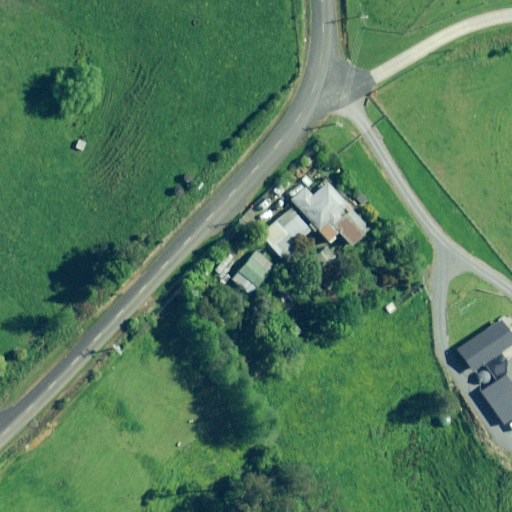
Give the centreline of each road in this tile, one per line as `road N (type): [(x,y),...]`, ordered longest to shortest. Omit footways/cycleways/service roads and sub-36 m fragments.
road 1 (residential): [(321,0),(321,61),(297,120),(0,436)]
road 2 (unknown): [(350,87),(427,222),(511,294)]
road 3 (unknown): [(350,87),(462,29),(511,15)]
